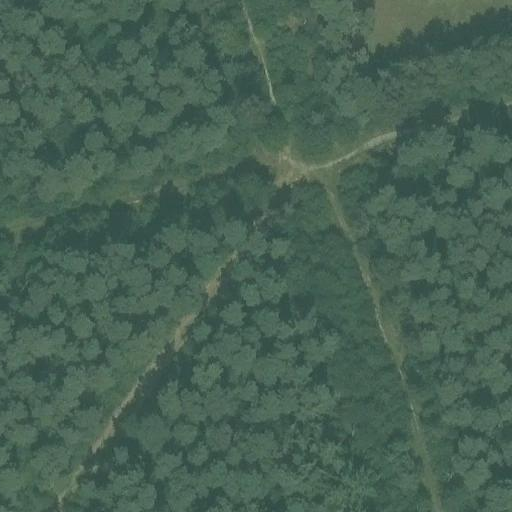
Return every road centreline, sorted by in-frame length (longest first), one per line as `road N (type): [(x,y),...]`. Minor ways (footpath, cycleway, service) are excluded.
road 1 (track): [(36,511),(291,139)]
road 2 (track): [(408,511),(291,139)]
road 3 (track): [(0,217),(291,139)]
road 4 (track): [(297,148),(511,93)]
road 5 (track): [(291,139),(244,0)]
